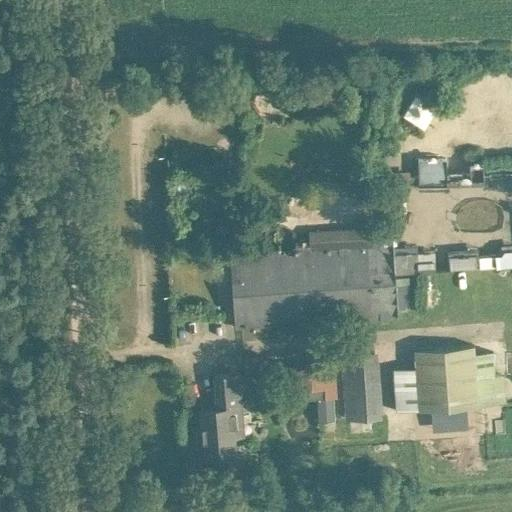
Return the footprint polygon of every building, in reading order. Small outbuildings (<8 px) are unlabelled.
[(406,116),(432,127),(442,101),(416,91),(406,116)] [(452,156),(420,157),(421,178),(452,177),(452,156)] [(350,225),(343,192),(315,197),(322,231),(350,225)] [(394,271),(393,252),(392,243),(231,254),(235,326),(397,315),(394,275),(394,271)] [(450,267),(511,261),(511,248),(449,254),(450,267)] [(417,250),(393,252),(394,271),(418,269),(417,250)] [(418,408),(431,407),(466,404),(479,402),(475,351),(474,343),(414,348),(415,365),(418,408)] [(382,416),(377,349),(341,351),(345,418),(382,416)] [(475,351),(479,402),(506,400),(504,374),(495,374),(493,350),(475,351)] [(337,417),(334,418),(332,365),(316,366),(316,376),(305,376),(304,367),(288,368),(289,378),(287,378),(288,398),(317,396),(318,419),(322,419),(323,434),(338,433),(337,417)] [(396,410),(418,408),(415,365),(392,366),(396,410)] [(217,405),(201,407),(203,426),(205,454),(205,459),(225,457),(235,456),(233,434),(232,421),(243,420),(241,404),(239,372),(235,372),(215,374),(217,405)]
